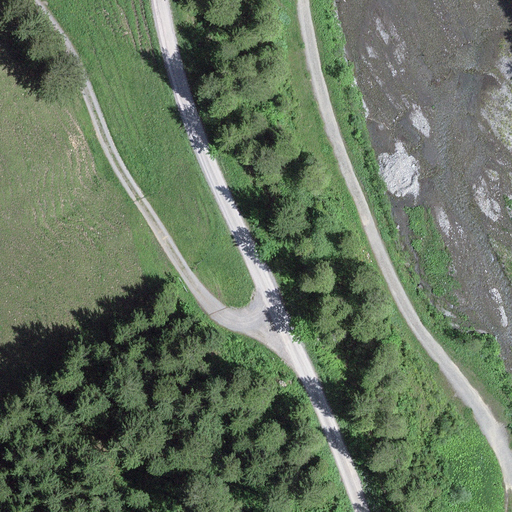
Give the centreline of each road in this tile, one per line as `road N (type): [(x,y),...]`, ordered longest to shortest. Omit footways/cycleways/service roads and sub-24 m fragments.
road 1 (track): [(511,473),(478,406),(390,279),(342,161),(305,0)]
road 2 (track): [(33,0),(60,34),(108,146),(190,279),(235,321),(278,311)]
road 3 (track): [(159,0),(192,123),(278,311)]
road 4 (track): [(278,311),(363,511)]
